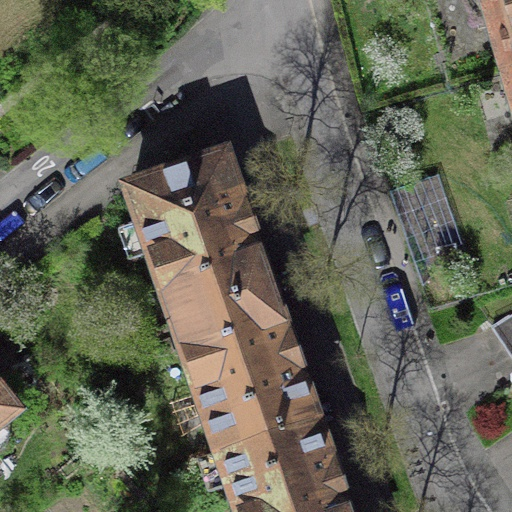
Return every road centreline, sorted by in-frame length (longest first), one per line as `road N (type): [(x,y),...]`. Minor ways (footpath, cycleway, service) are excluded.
road 1 (residential): [(280,9),(455,511)]
road 2 (residential): [(280,9),(204,48),(0,208)]
